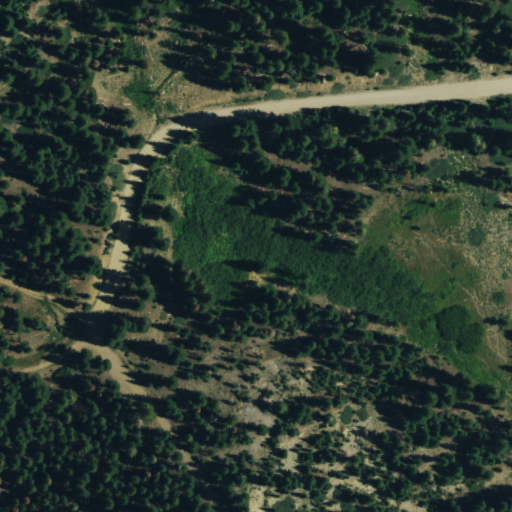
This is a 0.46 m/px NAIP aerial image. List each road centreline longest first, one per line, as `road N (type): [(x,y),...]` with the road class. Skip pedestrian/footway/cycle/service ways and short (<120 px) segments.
road 1 (track): [(0,371),(53,357),(89,331),(131,181),(164,132),(206,118),(511,85)]
road 2 (track): [(220,511),(89,331)]
